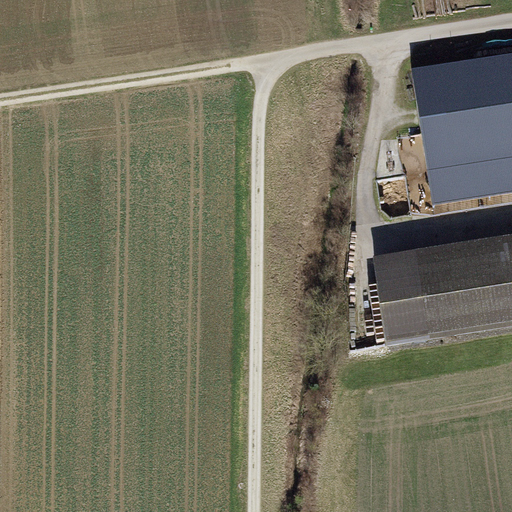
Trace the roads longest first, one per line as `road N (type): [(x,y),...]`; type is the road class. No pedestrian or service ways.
road 1 (track): [(264,511),(273,60)]
road 2 (track): [(0,100),(273,60)]
road 3 (track): [(273,60),(511,20)]
